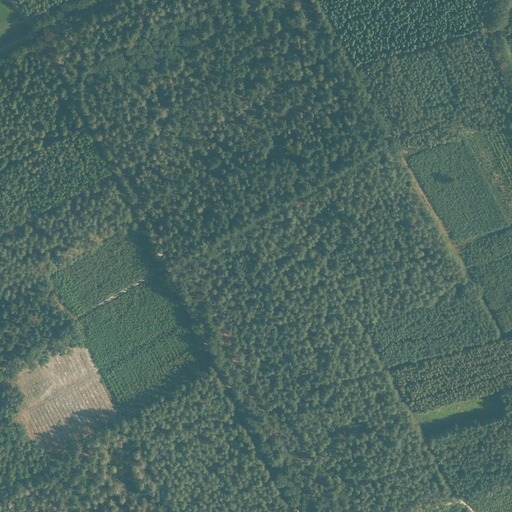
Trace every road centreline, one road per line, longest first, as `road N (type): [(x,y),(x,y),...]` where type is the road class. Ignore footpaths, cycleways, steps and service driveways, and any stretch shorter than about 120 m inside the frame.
road 1 (track): [(0,363),(391,137)]
road 2 (track): [(511,332),(237,405),(146,458),(174,511)]
road 3 (track): [(110,170),(294,511)]
road 4 (track): [(501,335),(316,0)]
road 5 (track): [(304,187),(346,271),(339,273),(455,498)]
road 6 (track): [(110,170),(337,40)]
road 7 (track): [(84,123),(311,0)]
road 8 (track): [(110,170),(10,0)]
road 9 (track): [(511,226),(346,271)]
road 10 (track): [(339,273),(189,314)]
road 11 (track): [(351,64),(486,29)]
